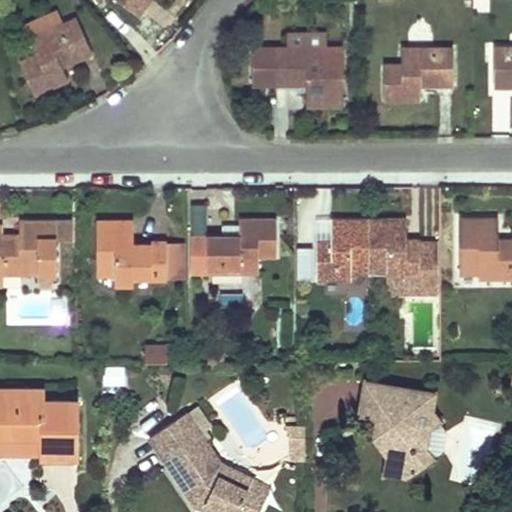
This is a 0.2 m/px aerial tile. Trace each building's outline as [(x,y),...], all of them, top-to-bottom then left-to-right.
[(117,0),(138,16),(149,0),(117,0)] [(31,41),(64,25),(58,11),(25,27),(31,41)] [(38,53),(20,61),(36,94),(59,83),(69,78),(63,65),(93,51),(78,19),(64,25),(31,41),(38,53)] [(315,48),(325,48),(325,35),(288,36),(288,49),(315,48)] [(403,66),(384,66),(385,101),(409,102),(421,102),(421,88),(455,89),(455,48),(402,47),(403,66)] [(511,47),(494,48),(494,84),(511,84),(511,47)] [(288,49),(274,49),(274,82),(308,82),(308,105),(322,104),(346,104),(345,48),(325,48),(315,48),(288,49)] [(466,127),(472,92),(458,90),(453,125),(466,127)] [(203,206),(191,208),(193,229),(206,228),(203,206)] [(511,242),(499,242),(498,219),(488,219),(460,219),(461,273),(479,273),(480,277),(511,276),(511,242)] [(135,244),(133,220),(124,220),(97,221),(97,274),(115,273),(115,283),(135,283),(135,278),(168,278),(167,243),(135,244)] [(250,220),(241,220),(242,238),(194,238),(194,270),(260,270),(260,256),(278,255),(278,220),(250,220)] [(332,220),(332,234),(332,243),(317,244),(318,277),(352,277),(353,271),(369,272),(368,220),(343,220),(332,220)] [(397,220),(368,220),(369,272),(388,271),(388,278),(441,277),(441,242),(406,243),(406,220),(397,220)] [(3,227),(0,226),(0,286),(5,286),(5,274),(5,268),(21,269),(21,274),(40,275),(58,274),(58,242),(73,243),(73,223),(35,222),(21,222),(22,238),(4,238),(3,227)] [(332,243),(332,234),(317,234),(317,244),(332,243)] [(58,274),(40,275),(40,284),(58,284),(58,274)] [(441,277),(388,278),(389,295),(441,295),(441,277)] [(168,347),(147,347),(147,364),(167,364),(168,347)] [(209,350),(208,363),(226,362),(226,351),(209,350)] [(124,386),(125,368),(106,366),(104,385),(124,386)] [(436,396),(366,384),(360,419),(376,421),(394,424),(391,442),(387,460),(408,463),(415,473),(432,463),(426,452),(429,433),(441,427),(433,414),(436,396)] [(45,395),(0,394),(0,441),(45,441),(45,456),(45,463),(80,462),(80,407),(44,408),(45,395)] [(218,465),(185,415),(150,437),(167,463),(164,464),(188,501),(196,497),(201,503),(208,507),(205,511),(258,511),(264,499),(247,491),(252,481),(218,465)] [(394,424),(376,421),(373,439),(391,442),(394,424)] [(304,460),(304,428),(283,429),(290,438),(290,465),(304,466),(304,460)] [(0,441),(0,456),(2,456),(26,456),(45,456),(45,441),(0,441)] [(0,459),(0,458),(0,506),(24,486),(0,459)] [(408,463),(387,460),(385,477),(393,478),(403,480),(415,473),(408,463)] [(269,488),(252,481),(247,491),(264,499),(269,488)] [(196,497),(188,501),(195,507),(202,511),(205,511),(208,507),(201,503),(196,497)]
